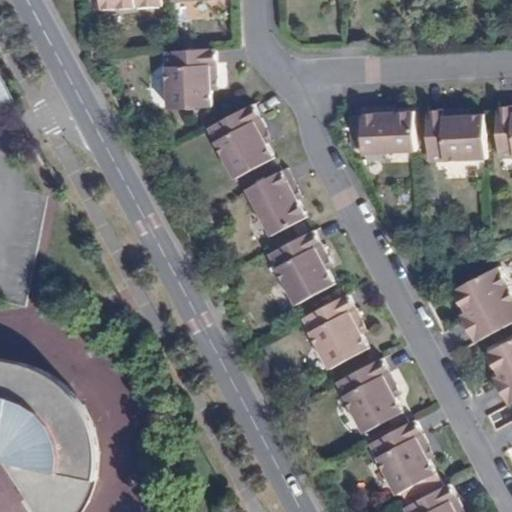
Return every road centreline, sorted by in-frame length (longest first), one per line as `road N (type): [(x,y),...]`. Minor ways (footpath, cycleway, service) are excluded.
road 1 (residential): [(302,511),(27,0)]
road 2 (residential): [(310,75),(321,152),(511,510)]
road 3 (residential): [(310,75),(511,65)]
